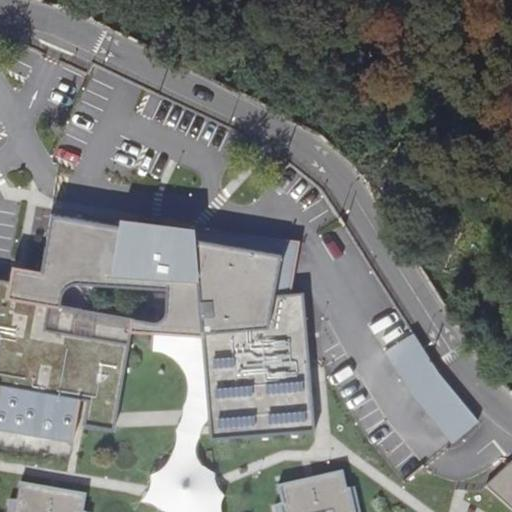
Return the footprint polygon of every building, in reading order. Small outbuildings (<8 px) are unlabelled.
[(304,292),(273,294),(280,254),(195,239),(194,243),(166,238),(167,234),(51,213),(45,245),(41,270),(24,267),(21,282),(0,278),(0,429),(73,442),(80,400),(83,400),(87,401),(83,426),(114,431),(115,420),(117,412),(123,372),(125,373),(129,347),(132,331),(196,335),(202,336),(211,440),(316,431),(304,292)] [(385,352),(395,366),(407,388),(450,443),(479,420),(438,368),(414,332),(385,351),(385,352)] [(511,461),(485,486),(511,510),(511,461)] [(357,504),(354,488),(346,489),(343,472),(277,486),(281,503),(274,505),(275,511),(358,511),(359,510),(353,511),(352,505),(357,504)] [(84,511),(82,511),(85,499),(86,499),(87,494),(20,482),(18,498),(17,497),(16,500),(9,498),(6,511),(84,511)]
